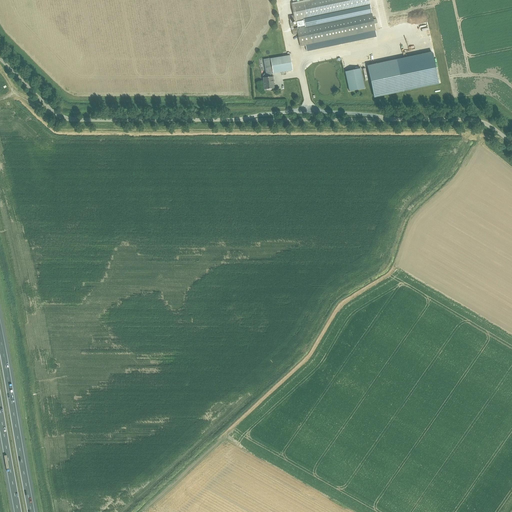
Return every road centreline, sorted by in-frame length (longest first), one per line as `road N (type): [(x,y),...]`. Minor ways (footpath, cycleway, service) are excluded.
road 1 (unclassified): [(240,119),(66,118),(0,58)]
road 2 (motorway): [(31,511),(0,339)]
road 3 (unclassified): [(240,119),(307,110),(393,120)]
road 4 (unclassified): [(393,120),(240,119)]
road 5 (unclassified): [(511,143),(478,120),(393,120)]
